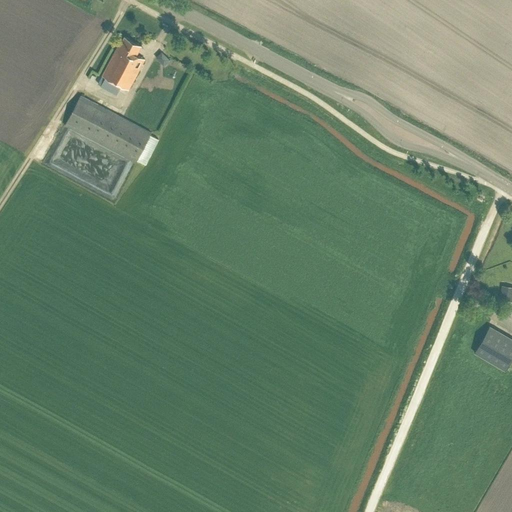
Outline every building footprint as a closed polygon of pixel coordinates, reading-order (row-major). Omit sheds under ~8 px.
[(141,44),(125,35),(120,44),(119,43),(102,74),(106,76),(129,88),(145,57),(137,53),(141,44)] [(167,69),(166,69),(171,60),(156,52),(152,61),(150,60),(141,78),(158,87),(167,69)] [(102,74),(98,82),(102,84),(106,76),(102,74)] [(145,163),(158,138),(150,134),(151,132),(81,95),(65,125),(136,162),(137,160),(145,163)] [(511,299),(511,290),(500,289),(499,299),(511,301),(511,299)] [(505,369),(511,357),(511,338),(489,325),(474,351),(505,369)]
